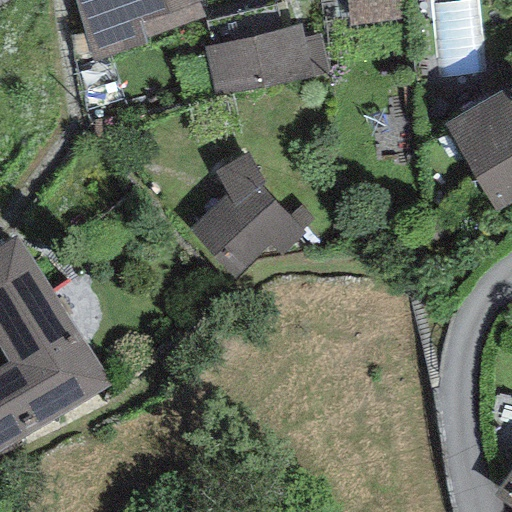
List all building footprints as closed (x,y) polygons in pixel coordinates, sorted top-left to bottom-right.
[(75,0),(93,54),(144,38),(142,30),(203,11),(199,0),(75,0)] [(399,0),(349,0),(350,15),(401,11),(399,0)] [(299,27),(207,47),(216,91),(309,72),(299,27)] [(511,89),(451,123),(494,200),(511,189),(511,89)] [(247,177),(195,226),(235,269),(271,235),(282,247),(298,232),(247,177)] [(0,378),(0,447),(103,383),(17,249),(0,259),(0,353),(11,371),(0,378)] [(511,478),(503,493),(511,498),(511,478)]
